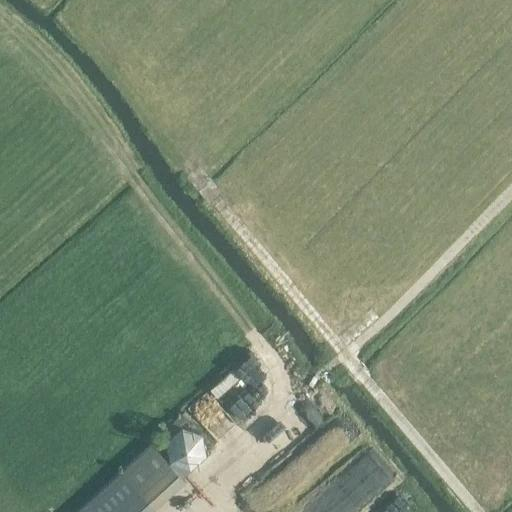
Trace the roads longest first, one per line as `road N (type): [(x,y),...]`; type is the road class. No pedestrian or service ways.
road 1 (track): [(0,18),(151,198),(107,283)]
road 2 (track): [(287,405),(511,192)]
road 3 (track): [(343,353),(476,511)]
road 4 (track): [(257,338),(151,198)]
